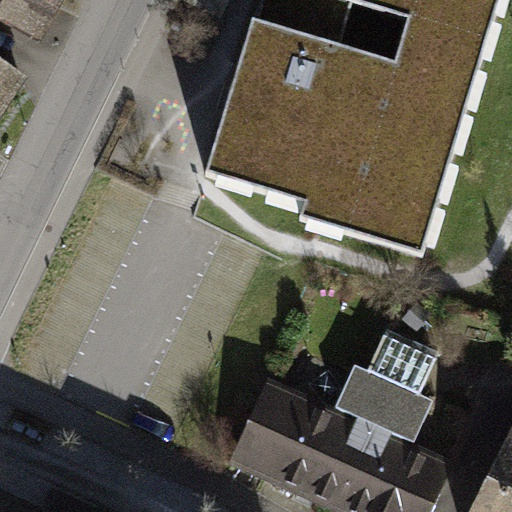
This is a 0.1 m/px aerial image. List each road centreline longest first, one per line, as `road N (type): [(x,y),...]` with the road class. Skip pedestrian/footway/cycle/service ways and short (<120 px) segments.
road 1 (residential): [(0,257),(124,0)]
road 2 (unclassified): [(253,511),(0,382)]
